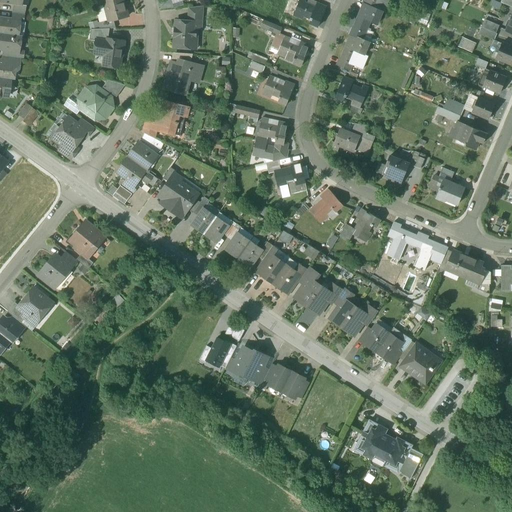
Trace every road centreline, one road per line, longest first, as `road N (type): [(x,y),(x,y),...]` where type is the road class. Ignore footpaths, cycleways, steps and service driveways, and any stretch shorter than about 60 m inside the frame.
road 1 (unclassified): [(80,185),(306,346),(511,478)]
road 2 (residential): [(464,235),(348,183),(318,162),(304,136),(305,103),(346,0)]
road 3 (track): [(188,264),(169,301),(0,454)]
road 4 (residential): [(148,0),(146,77),(133,116),(80,185)]
road 5 (track): [(26,511),(86,412),(96,359)]
road 6 (residential): [(80,185),(0,284)]
road 7 (residential): [(511,122),(464,235)]
